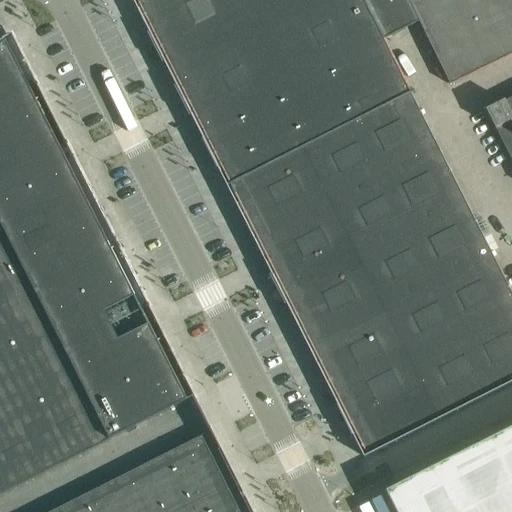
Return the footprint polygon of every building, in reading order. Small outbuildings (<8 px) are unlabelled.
[(511,294),(388,47),(364,0),(137,0),(366,452),(511,378),(511,294)] [(364,0),(385,40),(419,23),(407,0),(364,0)] [(511,0),(408,0),(423,29),(450,85),(511,55),(511,0)] [(0,496),(163,414),(193,399),(195,402),(196,402),(148,305),(144,307),(141,309),(60,148),(67,145),(36,84),(34,85),(29,87),(17,62),(6,42),(0,45),(0,496)] [(511,98),(487,112),(511,161),(511,98)] [(252,511),(209,427),(208,427),(210,433),(51,511),(252,511)] [(511,511),(511,429),(387,492),(396,511),(511,511)] [(375,470),(381,482),(392,476),(386,464),(375,470)]
